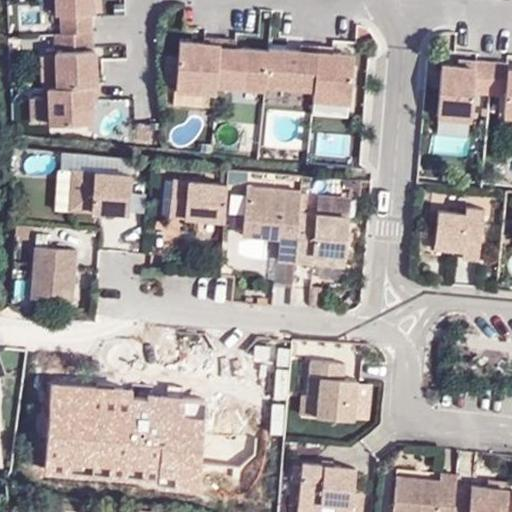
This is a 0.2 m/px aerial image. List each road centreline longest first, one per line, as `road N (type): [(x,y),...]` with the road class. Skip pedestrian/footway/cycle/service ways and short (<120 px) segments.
road 1 (residential): [(118,268),(116,303),(343,324),(400,306)]
road 2 (residential): [(390,231),(405,65),(383,0)]
road 3 (residential): [(400,306),(411,418),(511,434)]
road 4 (residential): [(383,0),(511,13)]
